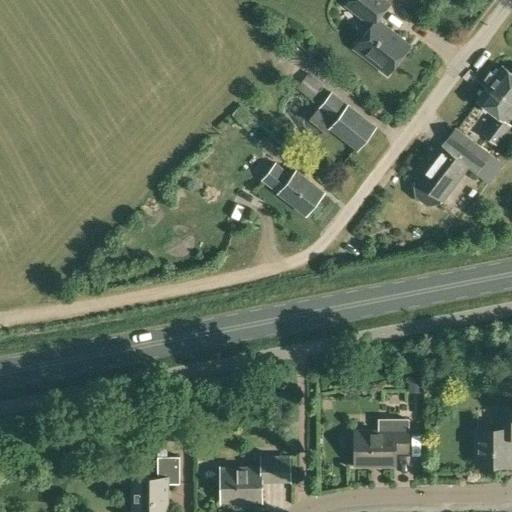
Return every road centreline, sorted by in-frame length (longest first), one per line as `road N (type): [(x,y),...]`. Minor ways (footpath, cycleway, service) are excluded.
road 1 (primary): [(0,373),(511,274)]
road 2 (track): [(0,321),(255,272),(314,249)]
road 3 (unclassified): [(314,249),(507,0)]
road 4 (residential): [(293,511),(375,494),(476,499),(511,491)]
